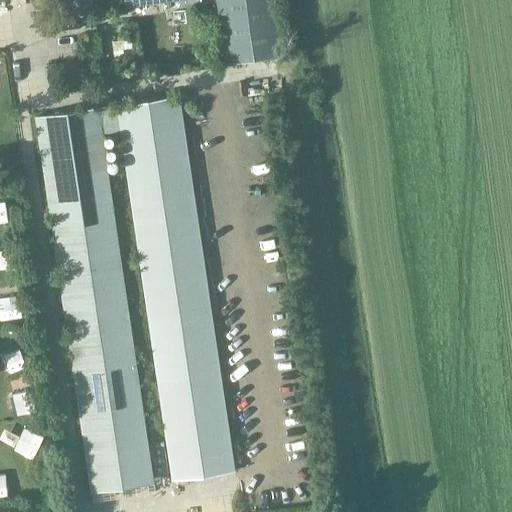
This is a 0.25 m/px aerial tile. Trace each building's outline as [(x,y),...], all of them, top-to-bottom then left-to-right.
[(125,0),(126,7),(174,0),(216,0),(224,65),(283,56),(275,0),(125,0)] [(92,491),(155,482),(103,130),(123,127),(175,479),(235,470),(179,95),(36,116),(92,491)] [(0,277),(9,277),(8,253),(0,253),(0,277)] [(7,290),(0,292),(0,325),(18,320),(7,290)] [(0,345),(0,360),(10,379),(28,370),(12,339),(0,345)] [(8,384),(11,406),(30,403),(28,382),(8,384)] [(8,482),(0,482),(0,501),(9,501),(8,482)]
